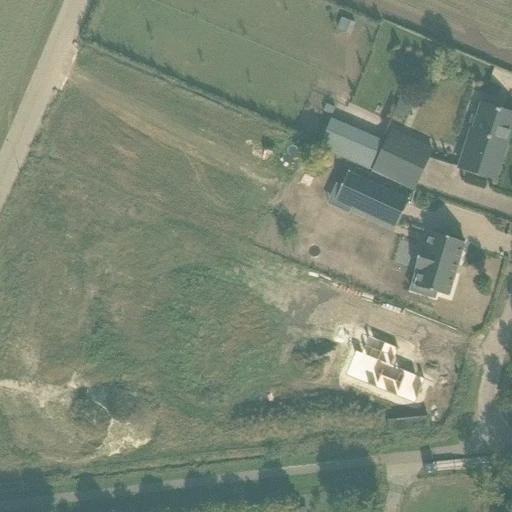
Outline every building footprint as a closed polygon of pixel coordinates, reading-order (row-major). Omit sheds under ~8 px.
[(261,0),(160,0),(380,82),(392,49),(261,0)] [(459,168),(475,173),(494,180),(511,123),(511,114),(482,105),(474,130),(472,129),(459,168)] [(331,120),(318,149),(369,170),(381,141),(331,120)] [(414,190),(432,151),(391,132),(373,171),(414,190)] [(348,170),(336,197),(398,224),(410,197),(348,170)] [(396,262),(390,281),(413,289),(415,284),(427,288),(445,235),(412,223),(407,238),(402,236),(394,261),(396,262)] [(330,314),(322,336),(368,352),(364,363),(352,360),(345,382),(417,407),(424,385),(394,374),(405,340),(330,314)]
